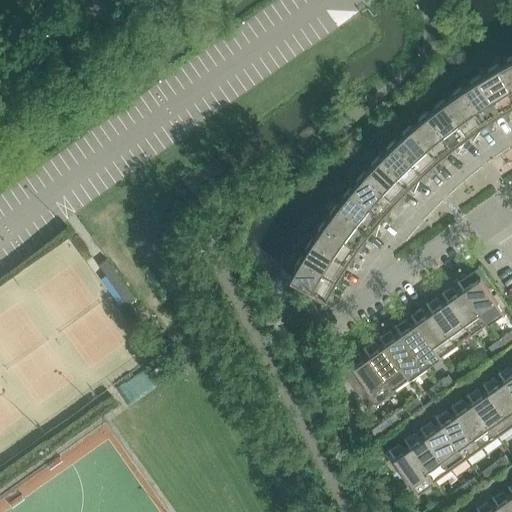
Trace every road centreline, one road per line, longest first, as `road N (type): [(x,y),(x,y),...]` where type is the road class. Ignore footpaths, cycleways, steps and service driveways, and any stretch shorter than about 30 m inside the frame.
road 1 (residential): [(366,293),(382,242),(428,193),(511,131)]
road 2 (residential): [(366,293),(490,206)]
